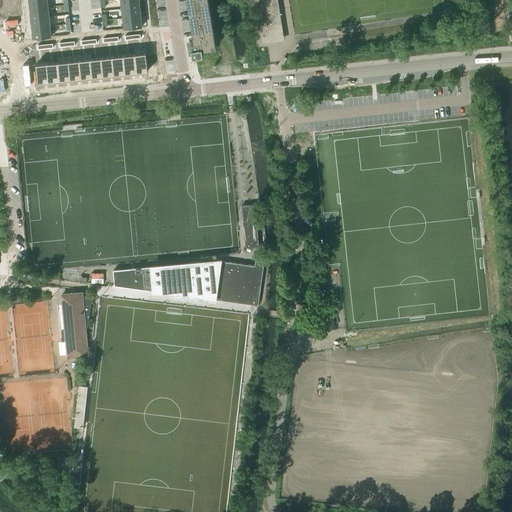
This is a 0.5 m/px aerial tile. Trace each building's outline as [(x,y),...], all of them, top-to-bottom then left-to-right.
[(47,0),(28,0),(29,8),(48,6),(47,0)] [(138,0),(120,0),(121,8),(140,6),(138,0)] [(191,41),(190,41),(191,47),(192,55),(203,54),(202,48),(216,46),(208,0),(189,0),(196,40),(191,41)] [(254,0),(261,41),(281,38),(274,0),(254,0)] [(48,6),(29,8),(30,18),(49,16),(48,6)] [(140,6),(121,8),(122,18),(141,16),(140,6)] [(49,16),(30,18),(31,28),(50,26),(49,16)] [(141,16),(122,18),(123,28),(142,26),(141,16)] [(50,26),(31,28),(33,38),(51,36),(50,26)] [(145,49),(133,50),(134,53),(136,72),(147,71),(145,49)] [(134,53),(123,54),(125,73),(136,72),(134,53)] [(123,54),(112,56),(114,74),(125,73),(123,54)] [(90,55),(79,56),(81,78),(92,77),(90,58),(91,58),(90,55)] [(79,56),(68,57),(70,79),(81,78),(79,56)] [(112,56),(101,57),(103,75),(114,74),(112,56)] [(68,57),(57,58),(57,61),(59,80),(70,79),(68,57)] [(91,58),(90,58),(92,77),(103,75),(101,57),(91,58)] [(57,61),(47,62),(49,81),(59,80),(57,61)] [(47,62),(35,64),(37,82),(49,81),(47,62)] [(254,204),(241,205),(245,247),(259,246),(254,204)] [(219,260),(213,298),(258,305),(265,257),(256,256),(254,265),(219,260)] [(122,286),(197,296),(198,296),(199,296),(200,296),(201,295),(202,294),(202,293),(203,292),(203,291),(200,261),(113,269),(115,284),(122,286)] [(330,287),(315,289),(317,305),(332,303),(330,287)] [(88,327),(92,296),(82,295),(82,292),(62,294),(68,358),(86,356),(85,352),(87,352),(85,326),(88,327)] [(334,304),(316,307),(316,313),(320,313),(320,314),(318,314),(320,330),(336,328),(334,312),(332,312),(332,311),(335,311),(334,304)] [(83,426),(87,384),(78,383),(74,425),(83,426)]
